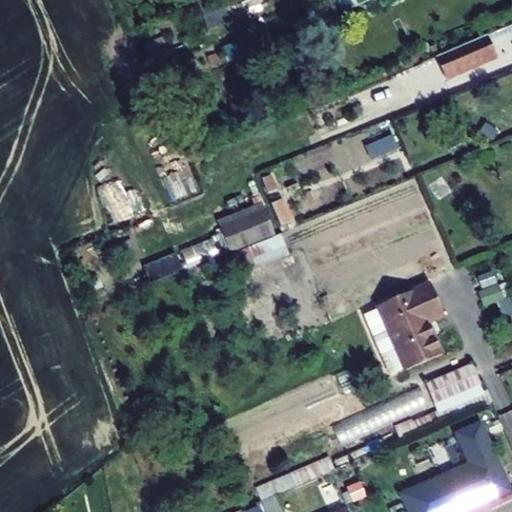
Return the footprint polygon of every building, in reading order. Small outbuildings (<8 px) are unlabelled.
[(511,10),(471,27),(475,40),(506,27),(507,29),(511,26),(511,10)] [(226,210),(200,220),(205,233),(231,224),(226,210)] [(440,283),(387,306),(404,347),(440,332),(437,322),(453,315),(440,283)] [(450,355),(440,332),(404,347),(414,371),(450,355)] [(482,365),(436,383),(445,403),(490,384),(482,365)] [(341,446),(427,406),(418,386),(332,426),(341,446)] [(481,465),(413,494),(420,511),(468,511),(511,493),(511,475),(489,424),(468,433),(481,465)] [(260,499),(334,473),(328,459),(255,485),(260,499)] [(285,494),(269,501),(274,511),(292,511),(293,511),(285,494)]
